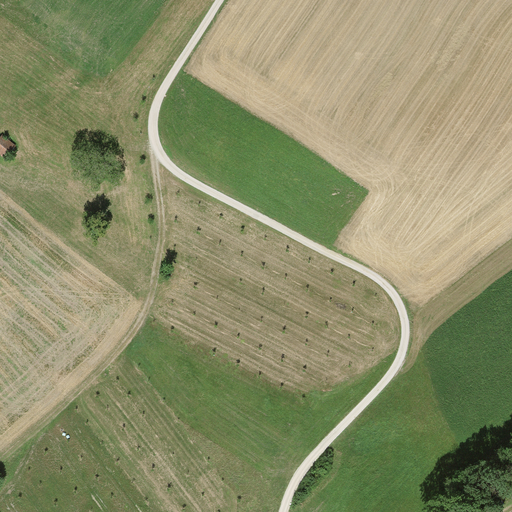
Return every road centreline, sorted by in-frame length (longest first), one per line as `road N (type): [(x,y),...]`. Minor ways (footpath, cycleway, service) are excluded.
road 1 (track): [(282,511),(306,462),(393,368),(406,324),(381,280),(171,167),(154,147),(155,100),(220,0)]
road 2 (track): [(154,147),(161,238),(132,335),(0,460)]
